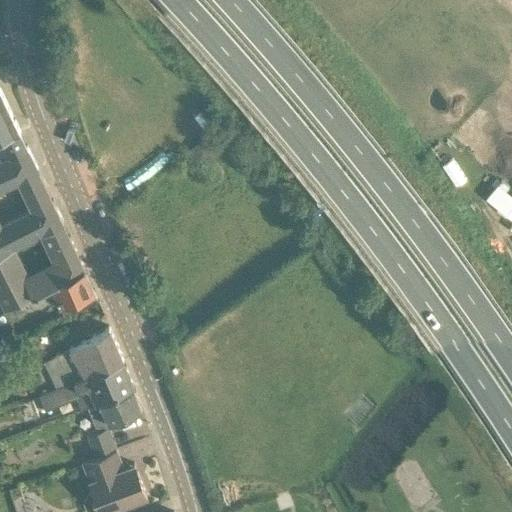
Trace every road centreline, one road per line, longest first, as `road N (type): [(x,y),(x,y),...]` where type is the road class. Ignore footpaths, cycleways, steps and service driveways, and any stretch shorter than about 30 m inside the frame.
road 1 (trunk): [(176,0),(336,185),(511,432)]
road 2 (residential): [(197,511),(45,129),(18,0)]
road 3 (trunk): [(511,364),(370,166),(227,0)]
